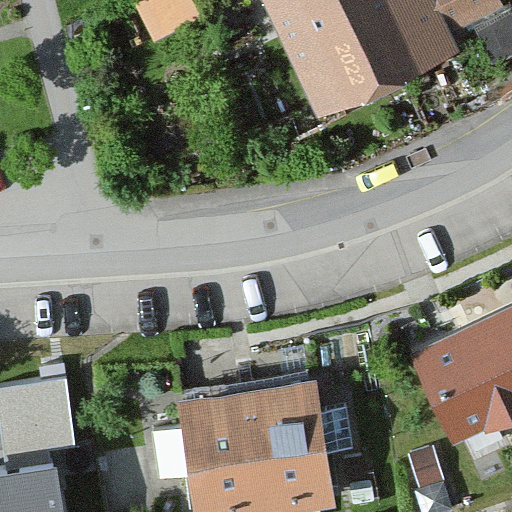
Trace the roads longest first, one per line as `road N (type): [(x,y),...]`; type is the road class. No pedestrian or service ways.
road 1 (residential): [(100,237),(267,232),(432,181),(511,135)]
road 2 (residential): [(38,0),(100,237)]
